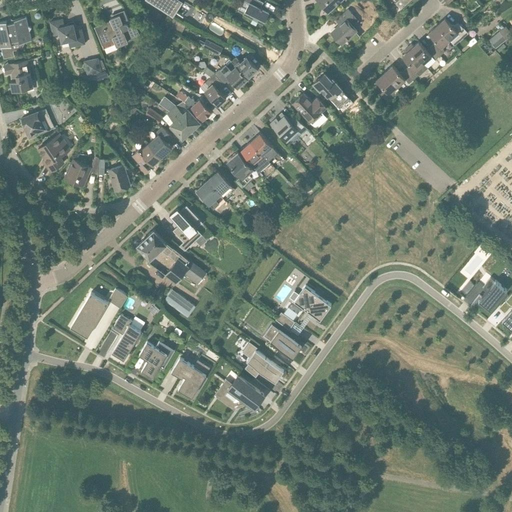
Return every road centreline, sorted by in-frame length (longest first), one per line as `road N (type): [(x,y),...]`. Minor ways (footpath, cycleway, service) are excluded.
road 1 (residential): [(23,355),(86,369),(217,433),(256,431),(288,402),(372,285),(402,275),(511,358)]
road 2 (residential): [(33,281),(69,271),(279,76),(297,43)]
road 3 (residential): [(0,505),(23,355)]
road 4 (residential): [(33,281),(0,151)]
